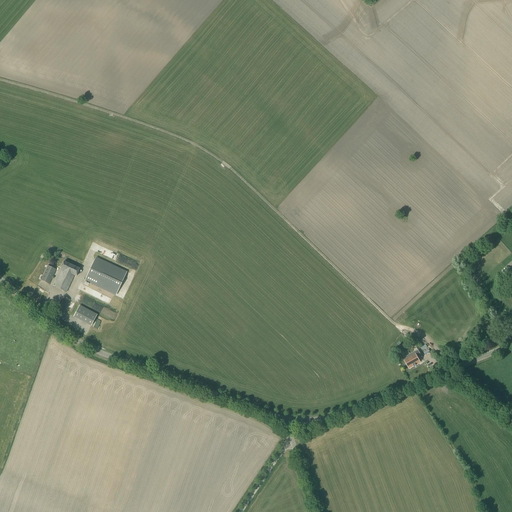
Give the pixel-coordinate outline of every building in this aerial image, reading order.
[(116,295),(126,273),(96,258),(85,281),(116,295)] [(76,277),(80,269),(64,262),(60,269),(62,270),(54,287),(66,293),(75,276),(76,277)] [(49,285),(56,270),(48,266),(41,281),(49,285)] [(45,303),(48,296),(32,290),(29,296),(45,303)] [(70,300),(65,298),(64,300),(62,299),(57,308),(64,312),(70,300)] [(121,309),(124,304),(115,298),(111,303),(121,309)] [(91,325),(97,315),(79,306),(74,316),(91,325)] [(409,368),(420,362),(418,359),(422,357),(418,350),(414,353),(415,354),(404,360),(409,368)]
